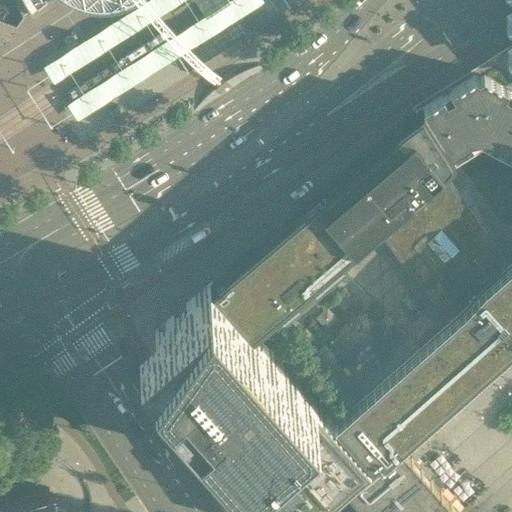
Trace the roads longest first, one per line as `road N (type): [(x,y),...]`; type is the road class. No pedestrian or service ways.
road 1 (secondary): [(369,0),(265,96),(10,243)]
road 2 (secondary): [(61,291),(198,211),(313,125)]
road 3 (secondary): [(203,511),(61,291)]
road 4 (secondary): [(20,311),(160,511)]
road 5 (secondary): [(313,125),(391,88),(511,13)]
road 6 (secondary): [(313,125),(374,57),(450,0)]
